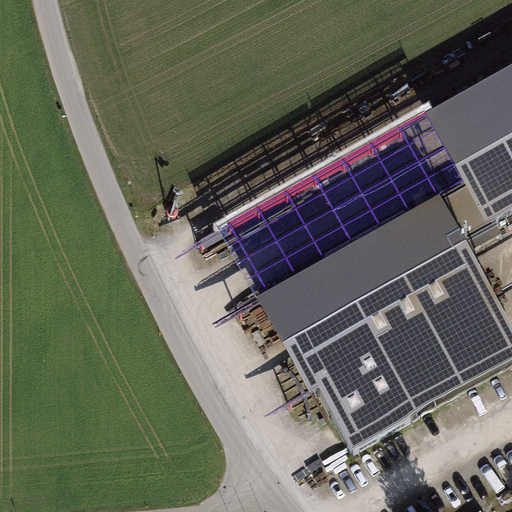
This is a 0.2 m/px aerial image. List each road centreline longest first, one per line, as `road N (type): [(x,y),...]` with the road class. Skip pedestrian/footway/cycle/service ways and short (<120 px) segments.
road 1 (tertiary): [(288,511),(263,487),(117,235),(44,0)]
road 2 (unknown): [(130,257),(511,45)]
